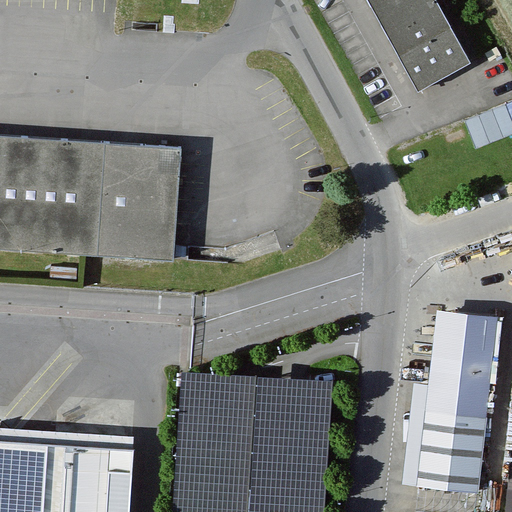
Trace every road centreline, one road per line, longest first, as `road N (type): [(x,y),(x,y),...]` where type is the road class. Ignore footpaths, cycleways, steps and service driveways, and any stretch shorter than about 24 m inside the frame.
road 1 (residential): [(277,0),(366,161),(381,212),(382,328),(361,511)]
road 2 (unknown): [(147,322),(137,511)]
